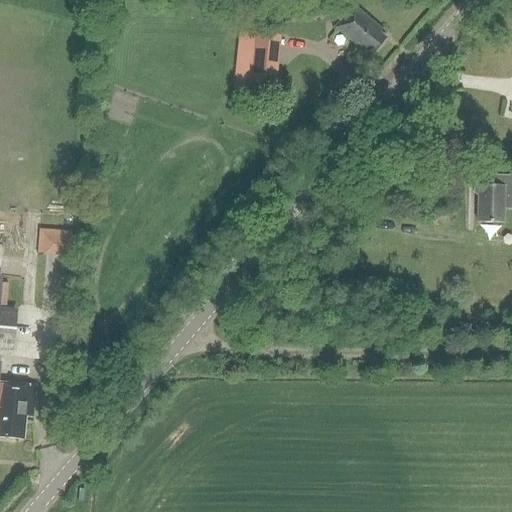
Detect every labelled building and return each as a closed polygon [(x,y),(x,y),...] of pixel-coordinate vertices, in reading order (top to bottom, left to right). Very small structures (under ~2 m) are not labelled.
[(287,0),(288,16),(333,14),(340,21),(335,27),(356,46),(359,43),(371,54),(383,39),(378,35),(382,30),(353,5),(349,11),(336,0),(287,0)] [(249,25),(249,62),(273,62),(273,25),(249,25)] [(511,175),(481,175),(481,177),(479,177),(474,179),(474,195),(478,197),(478,223),(504,223),(504,210),(511,210),(511,175)] [(69,255),(70,229),(36,228),(36,255),(69,255)] [(0,348),(13,350),(17,309),(0,307),(0,293),(2,276),(0,275),(0,348)] [(0,436),(22,439),(24,416),(31,416),(34,387),(0,383),(0,436)]
